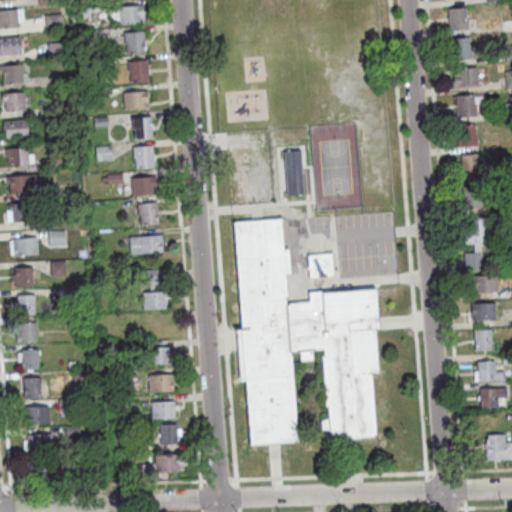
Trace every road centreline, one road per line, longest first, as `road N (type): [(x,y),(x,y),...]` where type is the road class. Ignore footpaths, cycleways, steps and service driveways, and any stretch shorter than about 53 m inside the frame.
road 1 (residential): [(218,511),(179,0)]
road 2 (residential): [(445,511),(407,0)]
road 3 (residential): [(511,488),(0,507)]
